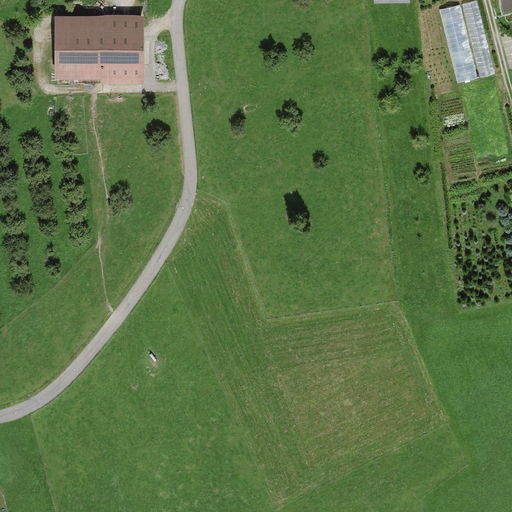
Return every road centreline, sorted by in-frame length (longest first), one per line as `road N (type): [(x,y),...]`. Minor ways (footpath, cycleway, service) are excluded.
road 1 (residential): [(180,0),(191,170),(185,206),(114,324),(67,379),(0,417)]
road 2 (track): [(183,88),(57,92),(43,83),(39,41),(48,18),(126,0)]
